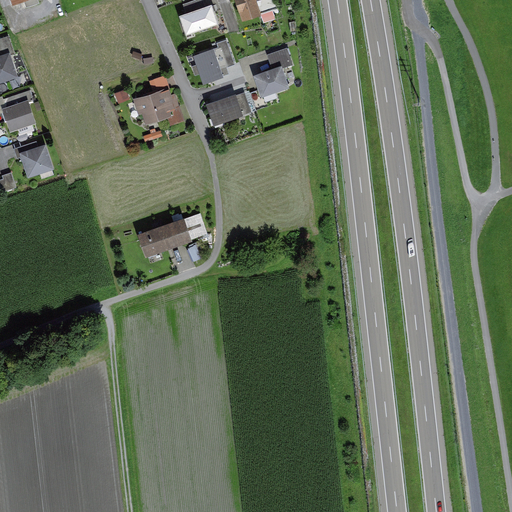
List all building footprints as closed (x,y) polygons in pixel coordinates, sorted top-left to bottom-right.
[(273,0),(240,0),(247,19),(276,8),(273,0)] [(219,24),(211,4),(182,15),(189,34),(219,24)] [(222,47),(197,56),(206,83),(231,74),(222,47)] [(293,87),(286,68),(297,64),(291,47),(271,54),(275,68),(257,75),(265,97),(293,87)] [(10,50),(0,53),(0,83),(19,76),(10,50)] [(180,110),(172,87),(141,98),(149,121),(180,110)] [(245,87),(210,100),(219,125),(254,112),(245,87)] [(37,122),(29,98),(5,106),(14,131),(37,122)] [(56,166),(48,142),(23,151),(31,175),(56,166)] [(196,241),(188,218),(141,234),(149,257),(196,241)]
